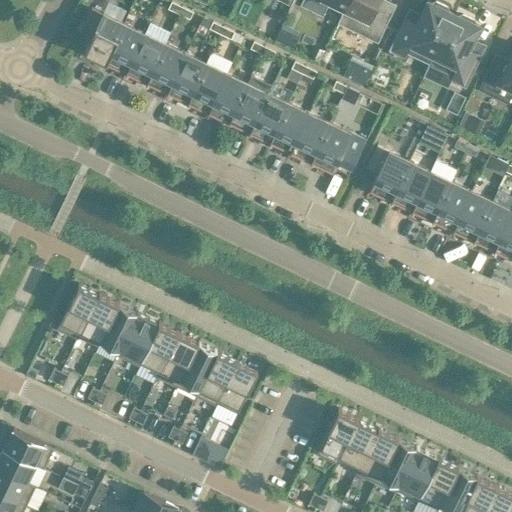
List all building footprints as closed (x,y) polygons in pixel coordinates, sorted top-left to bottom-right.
[(344,13),(349,0),(302,0),(300,4),(323,15),(328,5),(343,12),(344,13)] [(349,0),(344,13),(343,12),(338,22),(378,42),(392,12),(376,5),(378,0),(349,0)] [(179,13),(183,6),(172,1),(169,8),(179,13)] [(430,63),(454,13),(449,11),(448,6),(436,1),(432,2),(429,1),(419,21),(415,23),(405,18),(390,49),(404,56),(406,52),(430,63)] [(183,6),(179,13),(190,18),(194,11),(183,6)] [(106,61),(124,22),(92,7),(81,30),(92,35),(84,51),(106,61)] [(454,13),(430,63),(454,75),(452,79),(465,86),(480,54),(471,50),(470,45),(479,25),(476,24),(474,19),(463,14),(459,15),(454,13)] [(220,33),(224,26),(213,21),(210,28),(220,33)] [(124,22),(106,61),(126,71),(145,32),(124,22)] [(224,26),(220,33),(231,38),(235,31),(224,26)] [(145,32),(126,71),(147,81),(165,42),(145,32)] [(261,53),(265,45),(254,40),(251,48),(261,53)] [(165,42),(147,81),(167,90),(186,52),(165,42)] [(265,45),(261,53),(272,58),(276,51),(265,45)] [(206,62),(186,52),(167,90),(188,100),(206,62)] [(511,53),(505,67),(493,61),(480,88),(508,102),(511,93),(511,53)] [(302,73),(306,65),(295,60),(292,67),(302,73)] [(206,62),(188,100),(208,110),(227,72),(206,62)] [(317,71),(306,65),(302,73),(313,78),(317,71)] [(227,72),(208,110),(229,120),(248,82),(227,72)] [(250,130),(268,91),(272,84),(251,74),(248,82),(229,120),(250,130)] [(333,87),(344,92),(347,85),(336,80),(333,87)] [(289,101),(268,91),(250,130),(270,140),(289,101)] [(289,101),(270,140),(291,150),(309,111),(289,101)] [(309,111),(291,150),(311,160),(330,121),(309,111)] [(330,121),(311,160),(333,170),(340,154),(351,160),(362,137),(330,121)] [(424,131),(435,136),(438,129),(427,124),(424,131)] [(465,151),(468,144),(458,138),(454,146),(465,151)] [(392,198),(410,160),(378,144),(367,167),(378,172),(370,188),(392,198)] [(468,144),(465,151),(476,156),(480,149),(468,144)] [(506,171),(510,163),(499,158),(495,165),(506,171)] [(410,160),(392,198),(412,208),(431,170),(410,160)] [(431,170),(412,208),(433,218),(451,180),(431,170)] [(472,190),(451,180),(433,218),(453,228),(472,190)] [(492,199),(472,190),(453,228),(474,238),(492,199)] [(511,208),(492,199),(474,238),(494,248),(511,210),(511,208)] [(511,210),(494,248),(511,256),(511,210)] [(57,328),(78,338),(99,293),(79,283),(57,328)] [(98,345),(119,302),(100,292),(99,293),(78,338),(79,336),(98,345)] [(120,302),(119,302),(98,345),(99,345),(101,341),(119,349),(117,354),(118,354),(138,311),(119,302),(120,302)] [(138,311),(118,354),(139,365),(160,321),(159,321),(146,315),(138,311)] [(157,376),(158,376),(179,331),(160,321),(139,365),(140,365),(142,361),(160,369),(157,376)] [(179,331),(158,376),(177,386),(199,340),(179,331)] [(199,340),(177,386),(197,395),(218,350),(199,341),(200,340),(199,340)] [(238,359),(218,350),(197,395),(216,404),(238,359)] [(238,359),(216,404),(217,405),(218,402),(237,412),(258,369),(238,359)] [(49,378),(56,382),(62,371),(54,367),(49,378)] [(62,371),(56,382),(63,385),(69,374),(62,371)] [(88,397),(95,401),(100,390),(93,386),(88,397)] [(100,390),(95,401),(102,404),(107,393),(100,390)] [(129,417),(136,420),(141,410),(134,406),(129,417)] [(337,463),(359,418),(338,408),(317,453),(337,463)] [(141,410),(136,420),(143,424),(149,413),(141,410)] [(378,427),(359,418),(337,463),(338,463),(341,457),(359,465),(356,472),(357,472),(378,427)] [(175,439),(180,428),(173,425),(168,436),(175,439)] [(4,448),(45,467),(55,447),(14,427),(4,448)] [(378,427),(357,472),(376,481),(398,436),(378,427)] [(188,432),(180,428),(175,439),(183,443),(188,432)] [(399,436),(398,436),(376,481),(395,491),(417,446),(398,437),(399,436)] [(200,437),(194,448),(202,452),(207,441),(200,437)] [(417,446),(395,491),(396,491),(397,489),(418,499),(439,456),(438,455),(438,456),(417,446)] [(44,468),(45,467),(4,448),(0,455),(0,468),(36,486),(36,485),(28,480),(36,464),(44,468)] [(458,465),(439,456),(418,499),(438,508),(458,465)] [(458,465),(438,508),(438,509),(440,504),(456,511),(459,511),(478,475),(459,466),(459,465),(458,465)] [(0,491),(27,504),(36,486),(0,468),(0,491)] [(78,483),(90,489),(94,481),(82,475),(78,483)] [(483,511),(497,484),(478,475),(459,511),(483,511)] [(101,481),(95,492),(103,495),(108,484),(101,481)] [(86,498),(90,489),(78,483),(74,492),(86,498)] [(511,491),(497,484),(483,511),(508,511),(511,505),(511,491)] [(144,490),(134,510),(137,511),(175,511),(178,507),(144,490)] [(0,511),(23,511),(27,504),(0,491),(0,511)] [(103,495),(95,492),(90,503),(98,506),(103,495)] [(316,507),(321,496),(314,492),(308,503),(316,507)] [(328,499),(321,496),(316,507),(323,510),(328,499)]
